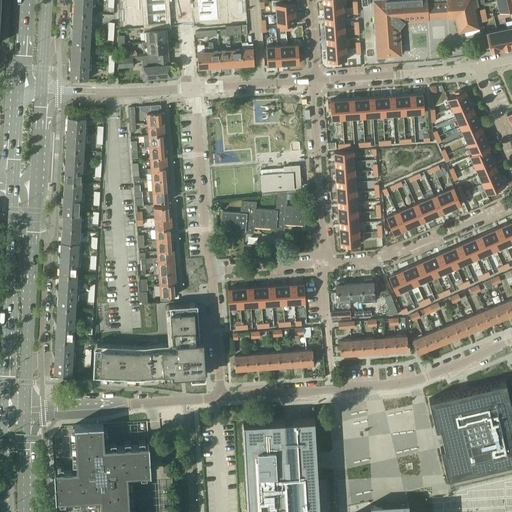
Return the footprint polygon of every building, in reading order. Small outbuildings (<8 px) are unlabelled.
[(74,0),(74,12),(91,13),(91,0),(74,0)] [(217,0),(203,0),(198,0),(198,11),(218,9),(217,0)] [(342,0),(322,0),(323,9),(343,8),(342,0)] [(378,58),(379,59),(379,60),(380,60),(381,60),(382,60),(383,60),(383,59),(384,59),(384,58),(385,57),(385,56),(385,55),(401,54),(399,26),(403,21),(429,19),(428,17),(448,16),(448,18),(456,17),(459,32),(479,27),(475,7),(479,6),(477,0),(373,0),(377,57),(378,58)] [(511,0),(498,0),(497,0),(499,11),(511,8),(511,0)] [(295,1),(275,3),(276,14),(296,12),(295,1)] [(165,3),(146,4),(147,14),(166,13),(165,3)] [(343,8),(323,9),(324,19),(344,18),(343,8)] [(218,9),(198,11),(199,21),(219,20),(218,9)] [(72,31),(72,45),(90,46),(91,13),(74,12),(73,26),(71,26),(71,31),(72,31)] [(296,12),(276,14),(277,24),(296,23),(296,12)] [(166,13),(147,14),(147,25),(167,24),(166,13)] [(344,18),(324,19),(325,29),(344,28),(344,18)] [(226,26),(226,29),(227,34),(240,33),(240,25),(226,26)] [(344,28),(325,29),(326,40),(345,38),(344,28)] [(506,28),(497,30),(501,49),(511,47),(506,28)] [(166,29),(146,30),(147,41),(167,39),(169,39),(170,38),(170,30),(166,30),(166,29)] [(497,30),(486,32),(490,51),(501,49),(497,30)] [(345,38),(326,40),(326,50),(346,48),(345,38)] [(147,41),(143,42),(143,52),(148,51),(168,50),(168,49),(171,49),(170,41),(169,39),(167,39),(147,41)] [(298,43),(287,44),(288,63),(299,63),(299,60),(301,60),(301,52),(298,52),(298,43)] [(287,44),(277,45),(278,64),(288,63),(287,44)] [(90,46),(72,45),(71,58),(69,58),(69,64),(71,64),(70,78),(88,79),(90,46)] [(226,49),(220,50),(221,66),(228,65),(229,66),(232,66),(231,49),(230,45),(226,45),(226,49)] [(277,45),(266,45),(268,65),(278,64),(277,45)] [(213,46),(208,47),(210,68),(213,67),(221,66),(220,50),(213,50),(213,46)] [(210,68),(208,47),(204,47),(204,51),(197,51),(198,68),(206,67),(206,68),(210,68)] [(253,47),(242,48),(243,64),(250,64),(251,65),(254,64),(254,63),(253,47)] [(242,48),(231,49),(232,66),(235,66),(235,65),(243,64),(242,48)] [(346,48),(326,50),(327,60),(330,60),(330,63),(338,62),(338,60),(347,59),(346,48)] [(147,65),(143,65),(144,78),(168,76),(171,76),(170,63),(169,64),(168,53),(147,54),(147,65)] [(132,56),(118,57),(119,67),(133,65),(132,56)] [(456,94),(447,98),(452,107),(470,100),(465,90),(463,91),(462,89),(455,92),(456,94)] [(423,93),(412,94),(413,113),(424,112),(423,93)] [(402,94),(392,95),(393,115),(403,114),(402,94)] [(412,94),(402,94),(403,114),(413,113),(412,94)] [(392,95),(381,96),(383,115),(393,115),(392,95)] [(381,96),(371,97),(373,116),(383,115),(381,96)] [(361,97),(351,98),(352,118),(362,117),(361,97)] [(371,97),(361,97),(362,117),(373,116),(371,97)] [(351,98),(341,99),(342,118),(352,118),(351,98)] [(330,102),(328,103),(328,110),(331,110),(331,119),(342,118),(341,99),(330,100),(330,102)] [(470,100),(452,107),(456,117),(474,109),(470,100)] [(160,104),(139,106),(140,111),(147,113),(148,124),(165,123),(165,118),(164,118),(163,111),(161,111),(160,104)] [(474,109),(456,117),(460,126),(478,118),(474,109)] [(67,135),(66,149),(84,150),(86,117),(68,116),(67,130),(66,130),(65,135),(67,135)] [(478,118),(460,126),(464,135),(482,128),(478,118)] [(148,124),(149,135),(165,134),(164,125),(165,125),(165,123),(148,124)] [(482,128),(464,135),(468,145),(486,137),(482,128)] [(149,135),(149,146),(167,145),(166,141),(165,141),(165,134),(149,135)] [(486,137),(468,145),(472,154),(470,155),(490,146),(486,137)] [(149,146),(150,157),(166,156),(166,147),(167,147),(167,145),(149,146)] [(490,146),(470,155),(474,164),(492,157),(488,148),(490,147),(490,146)] [(65,168),(64,182),(82,183),(83,162),(84,150),(66,149),(65,163),(64,163),(64,168),(65,168)] [(353,150),(334,151),(334,162),(354,161),(353,150)] [(147,168),(168,167),(168,163),(167,163),(166,156),(150,157),(151,167),(147,168)] [(492,157),(474,164),(478,174),(496,166),(492,157)] [(354,161),(334,162),(335,172),(355,171),(354,161)] [(262,195),(277,193),(288,192),(296,192),(296,187),(301,187),(299,166),(299,165),(284,166),(284,172),(261,174),(262,195)] [(496,166),(478,174),(482,183),(500,175),(496,166)] [(151,172),(152,179),(168,178),(167,169),(168,169),(168,167),(147,168),(147,173),(151,172)] [(355,171),(335,172),(336,183),(355,181),(355,171)] [(500,175),(482,183),(486,193),(495,189),(496,192),(503,189),(502,186),(504,185),(500,175)] [(149,190),(170,188),(170,185),(169,185),(168,178),(152,179),(153,189),(149,190)] [(355,181),(336,183),(337,193),(356,191),(355,181)] [(62,215),(63,215),(80,216),(82,183),(64,182),(63,195),(62,195),(62,200),(63,201),(62,215)] [(453,186),(443,191),(451,209),(461,204),(453,186)] [(170,188),(149,190),(150,202),(170,200),(169,192),(170,191),(170,188)] [(356,191),(337,193),(337,203),(357,202),(356,191)] [(443,191),(434,195),(442,213),(451,209),(443,191)] [(288,192),(277,193),(277,194),(278,194),(277,210),(256,208),(256,201),(257,201),(241,200),(240,212),(222,211),(221,228),(245,230),(245,224),(254,225),(275,227),(275,229),(276,229),(276,221),(285,222),(284,222),(304,224),(305,206),(286,205),(287,193),(288,193),(288,192)] [(434,195),(424,199),(432,217),(442,213),(434,195)] [(424,199),(415,203),(423,221),(432,217),(424,199)] [(357,202),(337,203),(338,213),(358,212),(357,202)] [(415,203),(406,207),(414,225),(423,221),(415,203)] [(154,206),(155,218),(172,217),(172,213),(171,213),(170,205),(154,206)] [(406,207),(396,211),(404,229),(414,225),(406,207)] [(396,211),(386,216),(394,234),(404,229),(396,211)] [(358,212),(338,213),(339,223),(358,222),(358,212)] [(62,227),(62,241),(79,242),(80,242),(80,230),(80,228),(81,216),(80,216),(63,215),(62,227)] [(155,218),(156,229),(172,228),(171,219),(172,219),(172,217),(155,218)] [(358,222),(339,223),(340,233),(359,232),(358,222)] [(511,232),(508,223),(498,227),(506,245),(511,242),(511,232)] [(498,227),(488,231),(496,249),(506,245),(498,227)] [(156,229),(157,240),(174,239),(173,235),(172,235),(172,228),(156,229)] [(488,231),(478,236),(486,254),(496,249),(488,231)] [(359,232),(340,233),(340,245),(343,245),(343,247),(351,246),(351,244),(360,243),(359,232)] [(478,236),(468,240),(476,258),(486,254),(478,236)] [(157,240),(157,251),(173,250),(173,242),(174,242),(174,239),(157,240)] [(468,240),(458,244),(466,262),(476,258),(468,240)] [(60,261),(59,274),(77,275),(79,242),(62,241),(61,241),(60,256),(59,256),(58,261),(60,261)] [(244,244),(244,255),(253,254),(254,250),(251,249),(252,244),(244,244)] [(458,244),(448,249),(456,267),(466,262),(458,244)] [(448,249),(438,253),(446,271),(456,267),(448,249)] [(153,262),(158,262),(175,261),(175,257),(174,257),(173,250),(157,251),(158,257),(153,258),(153,262)] [(438,253),(428,258),(436,275),(446,271),(438,253)] [(428,258),(419,262),(426,280),(436,275),(428,258)] [(158,262),(159,273),(175,272),(175,264),(175,261),(158,262)] [(419,262),(409,266),(417,284),(426,280),(419,262)] [(409,266),(399,271),(407,288),(417,284),(409,266)] [(399,271),(388,275),(396,293),(407,288),(399,271)] [(159,273),(160,284),(177,282),(177,279),(176,279),(175,272),(159,273)] [(58,294),(57,307),(75,308),(77,275),(59,274),(58,288),(57,288),(57,293),(58,294)] [(496,283),(494,277),(484,281),(487,288),(491,286),(492,284),(496,283)] [(336,292),(331,292),(332,300),(337,299),(343,299),(344,307),(350,306),(349,298),(348,283),(344,284),(344,281),(336,281),(336,284),(335,284),(336,292)] [(373,281),(361,282),(362,297),(362,302),(375,301),(373,281)] [(177,282),(160,284),(161,295),(161,300),(170,299),(170,295),(177,294),(176,286),(177,286),(177,282)] [(304,282),(292,283),(294,303),(305,302),(304,282)] [(361,282),(348,283),(349,298),(362,297),(361,282)] [(292,283),(282,284),(283,304),(294,303),(292,283)] [(282,284),(271,285),(272,304),(283,304),(282,284)] [(147,285),(138,286),(140,304),(148,303),(147,285)] [(271,285),(260,286),(262,305),(272,304),(271,285)] [(249,286),(239,287),(240,307),(251,306),(249,286)] [(260,286),(249,286),(251,306),(262,305),(260,286)] [(239,287),(227,288),(229,307),(240,307),(239,287)] [(504,301),(494,306),(500,319),(510,315),(504,301)] [(169,305),(172,343),(176,342),(176,346),(135,349),(94,347),(93,374),(136,377),(179,374),(178,371),(188,371),(188,373),(190,373),(191,377),(205,376),(205,372),(203,338),(200,339),(197,303),(169,305)] [(494,306),(484,310),(490,323),(500,319),(494,306)] [(56,326),(56,339),(74,340),(75,308),(57,307),(57,321),(55,321),(55,326),(56,326)] [(484,310),(474,314),(479,328),(490,323),(484,310)] [(474,314),(464,318),(469,332),(479,328),(474,314)] [(464,318),(453,322),(459,336),(469,332),(464,318)] [(453,322),(443,326),(449,340),(459,336),(453,322)] [(443,326),(433,331),(438,344),(449,340),(443,326)] [(299,327),(300,333),(304,333),(304,335),(311,335),(310,327),(304,327),(303,327),(299,327)] [(433,331),(423,335),(428,348),(438,344),(433,331)] [(406,335),(395,336),(396,350),(407,350),(406,335)] [(428,348),(423,335),(412,339),(418,353),(428,348)] [(395,336),(384,337),(385,351),(396,350),(395,336)] [(373,337),(362,338),(363,353),(374,352),(373,337)] [(384,337),(373,337),(374,352),(385,351),(384,337)] [(362,338),(351,339),(352,354),(363,353),(362,338)] [(74,340),(56,339),(55,353),(53,353),(53,358),(55,358),(54,372),(72,373),(74,340)] [(352,354),(351,339),(340,340),(341,354),(352,354)] [(312,349),(301,350),(302,364),(313,364),(312,349)] [(301,350),(290,351),(291,365),(302,364),(301,350)] [(279,351),(267,352),(269,367),(280,366),(279,351)] [(290,351),(279,351),(280,366),(291,365),(290,351)] [(267,352),(257,353),(258,368),(269,367),(267,352)] [(257,353),(246,354),(247,369),(258,368),(257,353)] [(247,369),(246,354),(234,355),(236,369),(247,369)] [(511,408),(505,380),(429,398),(436,428),(439,427),(444,447),(440,447),(447,477),(511,461),(511,408)] [(285,419),(243,422),(248,511),(328,511),(326,477),(317,478),(317,469),(317,468),(316,454),(316,453),(314,420),(314,418),(292,419),(285,419)] [(58,470),(54,470),(55,499),(56,499),(59,498),(65,498),(74,498),(80,497),(88,497),(94,496),(100,496),(101,509),(100,511),(129,511),(130,507),(129,499),(129,493),(128,485),(128,479),(128,473),(141,472),(147,472),(151,472),(151,471),(149,443),(148,443),(145,443),(139,443),(131,444),(125,444),(116,445),(110,445),(104,445),(104,432),(103,426),(103,423),(103,422),(74,424),(74,425),(74,428),(75,434),(75,442),(76,448),(76,456),(76,463),(77,469),(64,469),(58,470)] [(172,462),(163,463),(163,471),(172,470),(172,462)] [(370,511),(432,511),(433,511),(429,511),(408,511),(408,502),(370,504),(370,511)]
